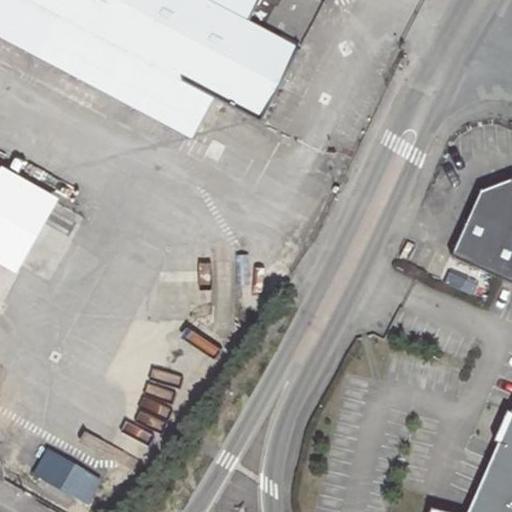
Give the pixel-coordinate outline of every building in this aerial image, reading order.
[(0,0),(0,31),(187,132),(159,115),(181,76),(37,0),(0,0)] [(261,118),(311,25),(324,0),(258,0),(249,17),(216,0),(37,0),(181,76),(159,115),(187,132),(210,90),(261,118)] [(216,0),(249,17),(258,0),(216,0)] [(214,114),(204,109),(191,132),(201,137),(214,114)] [(186,133),(160,120),(155,129),(181,143),(186,133)] [(4,173),(0,178),(0,252),(14,260),(49,198),(4,173)] [(454,254),(470,262),(511,280),(511,177),(483,188),(454,254)] [(500,447),(511,418),(511,416),(508,415),(495,445),(500,447)] [(511,511),(511,418),(500,447),(471,511),(511,511)] [(100,483),(48,452),(35,474),(87,504),(100,483)]
